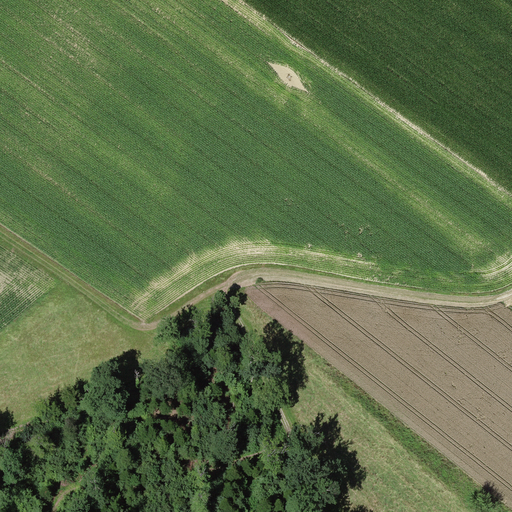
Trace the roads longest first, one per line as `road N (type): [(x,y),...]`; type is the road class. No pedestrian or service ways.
road 1 (track): [(325,511),(234,280),(263,270),(462,298),(511,292)]
road 2 (track): [(0,233),(146,330),(234,280)]
road 3 (track): [(53,511),(70,489),(160,488),(291,439)]
